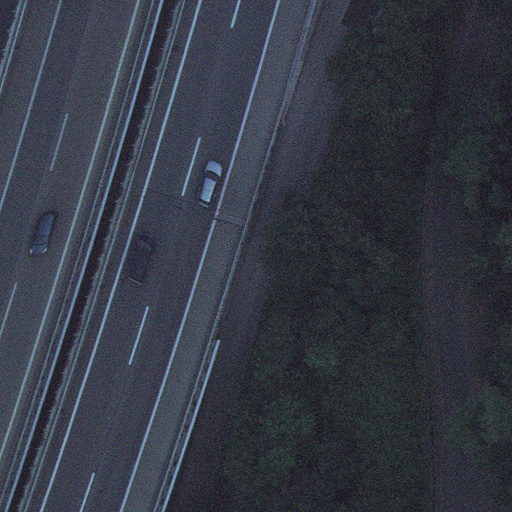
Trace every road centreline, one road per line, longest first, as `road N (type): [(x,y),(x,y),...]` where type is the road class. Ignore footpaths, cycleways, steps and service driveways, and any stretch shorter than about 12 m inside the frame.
road 1 (unclassified): [(182,511),(277,194),(363,0)]
road 2 (motorway): [(78,511),(237,0)]
road 3 (track): [(450,511),(439,257),(457,110),(492,0)]
road 4 (unclassified): [(33,511),(55,414),(58,266),(20,70),(15,0)]
road 5 (motorway): [(99,0),(0,333)]
